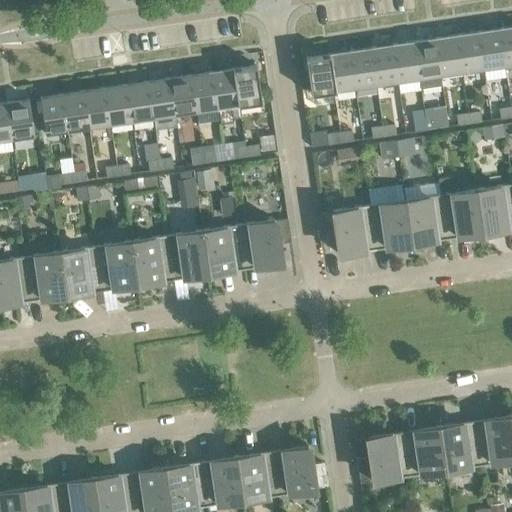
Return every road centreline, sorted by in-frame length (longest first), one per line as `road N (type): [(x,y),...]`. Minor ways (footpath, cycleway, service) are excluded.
road 1 (residential): [(0,456),(329,405)]
road 2 (residential): [(315,297),(0,341)]
road 3 (residential): [(315,297),(270,2)]
road 4 (tertiary): [(0,42),(270,2)]
road 5 (residential): [(511,267),(315,297)]
road 6 (residential): [(329,405),(511,377)]
